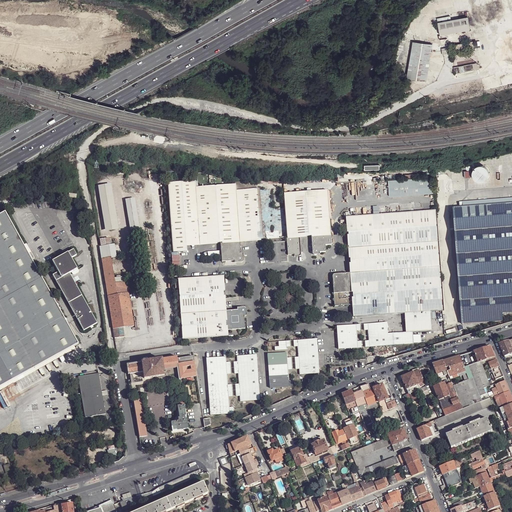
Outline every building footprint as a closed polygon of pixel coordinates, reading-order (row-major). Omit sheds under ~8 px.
[(470,27),(468,15),(439,21),(441,33),(470,27)] [(432,43),(412,40),(406,79),(426,82),(432,43)] [(477,50),(475,42),(449,47),(451,55),(477,50)] [(478,62),(454,67),(455,73),(479,68),(478,62)] [(388,182),(389,198),(433,194),(432,179),(388,182)] [(118,228),(110,183),(98,185),(106,230),(118,228)] [(263,234),(259,190),(236,193),(236,186),(196,190),(195,183),(169,185),(174,254),(183,254),(188,253),(187,247),(191,247),(191,240),(213,238),(214,245),(221,244),(222,258),(222,261),(222,263),(235,262),(239,262),(239,263),(240,264),(242,264),(243,263),(243,261),(242,260),(241,259),(241,256),(240,243),(240,236),(263,234)] [(284,198),(287,243),(289,259),(295,259),(299,259),(302,259),(301,254),(301,241),(312,241),(313,253),(313,257),(314,258),(315,259),(317,259),(317,258),(317,257),(320,257),(326,256),(326,250),(332,249),(331,239),(328,195),(284,198)] [(134,197),(126,198),(131,229),(139,228),(134,197)] [(463,209),(453,209),(462,324),(503,321),(503,314),(511,312),(511,198),(463,202),(463,209)] [(7,211),(0,214),(0,387),(74,346),(79,344),(7,211)] [(435,213),(423,213),(348,219),(353,275),(355,307),(355,318),(405,315),(430,313),(443,313),(435,213)] [(240,236),(240,243),(244,243),(261,242),(264,241),(263,234),(240,236)] [(191,240),(191,247),(204,243),(214,245),(213,238),(191,240)] [(102,247),(111,246),(109,239),(101,240),(102,247)] [(102,247),(100,247),(102,260),(111,258),(117,257),(115,245),(111,246),(102,247)] [(78,269),(68,252),(52,261),(58,272),(53,275),(84,331),(97,323),(71,275),(70,274),(77,270),(78,269)] [(102,260),(113,330),(123,328),(134,326),(127,282),(126,283),(121,283),(121,278),(115,279),(111,258),(102,260)] [(335,276),(334,278),(335,308),(355,307),(353,275),(337,276),(335,276)] [(180,292),(184,342),(228,338),(227,332),(247,330),(245,318),(245,314),(246,313),(247,313),(247,312),(247,311),(247,310),(246,309),(244,309),(243,310),(243,311),(242,312),(238,312),(226,313),(222,313),(221,296),(224,295),(223,278),(208,279),(179,282),(176,283),(176,291),(180,291),(180,292)] [(430,313),(405,315),(406,334),(413,333),(431,332),(430,313)] [(387,324),(364,325),(364,332),(368,331),(368,337),(388,335),(387,324)] [(360,325),(337,327),(338,350),(362,349),(361,342),(358,342),(357,332),(360,332),(360,325)] [(123,328),(113,330),(115,339),(125,337),(123,328)] [(406,334),(393,335),(394,346),(414,345),(413,337),(413,333),(406,334)] [(388,335),(368,337),(369,342),(365,342),(365,348),(394,346),(393,335),(388,335)] [(421,336),(413,337),(414,345),(422,345),(421,336)] [(317,340),(293,341),(294,347),(298,347),(298,353),(299,358),(295,358),(295,365),(296,370),(300,370),(300,376),(320,374),(319,362),(317,340)] [(511,340),(499,344),(506,359),(511,356),(511,340)] [(275,349),(275,352),(287,351),(286,349),(290,349),(290,342),(278,343),(279,349),(275,349)] [(74,346),(0,387),(0,391),(76,349),(74,346)] [(491,347),(474,352),(478,362),(482,361),(487,359),(488,363),(496,361),(491,347)] [(269,378),(270,389),(293,387),(293,381),(289,382),(289,377),(288,371),(292,370),(291,365),(291,359),(287,359),(287,353),(276,354),(267,355),(268,361),(268,367),(269,378)] [(240,397),(240,403),(261,401),(260,390),(259,379),(258,368),(257,356),(237,357),(237,363),(233,363),(234,369),(234,375),(238,375),(239,380),(239,385),(235,385),(236,392),(236,397),(240,397)] [(460,356),(443,361),(446,369),(449,368),(450,371),(447,372),(448,375),(449,377),(452,376),(453,379),(462,376),(464,381),(469,380),(468,377),(466,373),(465,371),(464,367),(460,356)] [(164,367),(178,364),(177,360),(177,357),(162,359),(164,367)] [(193,358),(177,360),(178,364),(180,379),(180,381),(196,378),(196,377),(193,358)] [(210,405),(210,416),(233,414),(233,408),(229,409),(229,404),(228,398),(232,398),(232,392),(231,386),(228,386),(227,381),(227,375),(231,375),(230,370),(230,363),(226,364),(225,358),(206,360),(207,371),(208,382),(209,394),(210,405)] [(144,379),(165,375),(164,367),(162,359),(141,362),(143,373),(144,379)] [(438,379),(448,375),(447,372),(446,369),(443,361),(433,364),(438,379)] [(503,377),(496,361),(488,363),(491,370),(495,378),(495,379),(503,377)] [(141,362),(126,365),(128,375),(143,373),(141,362)] [(489,386),(482,366),(479,366),(478,362),(464,367),(465,371),(466,373),(468,377),(469,380),(477,403),(488,399),(484,388),(489,386)] [(420,371),(414,373),(415,377),(418,384),(424,381),(420,371)] [(404,382),(415,377),(414,373),(413,373),(402,378),(404,382)] [(102,392),(98,374),(78,377),(85,417),(105,414),(102,396),(102,392)] [(177,376),(166,378),(168,384),(178,383),(177,376)] [(404,382),(409,394),(419,390),(420,389),(418,384),(415,377),(404,382)] [(462,409),(477,403),(469,380),(464,381),(456,384),(453,386),(462,409)] [(505,381),(495,384),(496,388),(499,395),(509,391),(505,381)] [(132,390),(133,393),(139,392),(136,382),(130,383),(132,390)] [(444,383),(434,387),(445,416),(462,409),(453,386),(452,383),(445,385),(444,383)] [(378,402),(373,388),(370,389),(368,384),(360,387),(362,390),(368,406),(376,403),(378,402)] [(382,384),(373,388),(378,402),(380,405),(383,412),(389,410),(386,404),(393,401),(392,399),(389,400),(382,384)] [(422,389),(424,394),(424,395),(424,396),(425,395),(428,401),(431,399),(429,393),(426,387),(422,389)] [(496,388),(492,390),(493,393),(489,395),(490,396),(489,397),(489,399),(489,398),(494,397),(499,395),(496,388)] [(353,394),(359,410),(360,413),(364,412),(367,410),(369,409),(368,406),(362,390),(353,394)] [(421,396),(419,390),(409,394),(410,397),(404,399),(406,403),(424,395),(424,394),(421,396)] [(342,395),(348,410),(351,409),(353,413),(359,410),(353,394),(351,391),(342,395)] [(511,404),(511,397),(509,392),(495,398),(496,401),(500,399),(503,408),(511,404)] [(492,405),(489,398),(489,399),(488,399),(477,403),(462,409),(445,416),(439,419),(434,421),(437,428),(492,405)] [(134,401),(139,438),(147,436),(142,399),(134,401)] [(393,401),(386,404),(389,410),(396,407),(394,401),(393,401)] [(511,404),(503,408),(508,419),(511,416),(511,404)] [(184,406),(178,407),(179,418),(178,418),(179,422),(171,423),(172,431),(188,429),(184,406)] [(504,420),(508,419),(503,408),(499,410),(504,420)] [(353,441),(354,443),(359,441),(356,435),(357,435),(350,419),(344,421),(346,426),(343,427),(348,439),(349,439),(351,438),(353,441)] [(446,435),(451,448),(492,432),(490,429),(490,427),(487,419),(446,435)] [(432,437),(428,428),(431,427),(430,424),(417,430),(422,441),(432,437)] [(402,429),(388,435),(389,437),(391,444),(392,445),(399,442),(406,439),(402,429)] [(347,440),(343,431),(338,433),(338,431),(333,433),(337,444),(341,443),(347,440)] [(240,454),(249,450),(254,448),(253,445),(252,445),(248,436),(227,444),(228,448),(230,454),(238,451),(240,454)] [(389,437),(371,444),(374,451),(391,444),(389,437)] [(409,445),(406,439),(399,442),(401,449),(409,445)] [(316,455),(327,450),(327,449),(323,440),(318,443),(318,442),(315,443),(315,444),(312,445),(316,455)] [(399,442),(392,445),(395,451),(401,449),(399,442)] [(394,465),(391,458),(365,469),(360,456),(374,451),(371,444),(351,453),(355,461),(356,464),(357,467),(358,470),(361,478),(394,465)] [(275,460),(282,457),(279,449),(273,452),(272,450),(268,452),(272,461),(275,460)] [(291,454),(297,466),(299,465),(305,463),(306,463),(303,456),(300,449),(295,451),(295,452),(291,454)] [(398,455),(403,467),(419,461),(414,449),(398,455)] [(115,450),(107,451),(109,459),(116,457),(115,450)] [(249,450),(240,454),(237,455),(240,464),(244,462),(245,465),(257,460),(255,456),(252,457),(249,450)] [(479,451),(474,453),(478,461),(483,459),(479,451)] [(330,456),(328,453),(313,459),(314,462),(323,459),(323,458),(330,456)] [(334,465),(333,461),(335,460),(332,454),(330,456),(323,458),(323,459),(325,462),(325,464),(327,463),(329,467),(334,465)] [(471,464),(473,470),(481,467),(485,465),(483,459),(478,461),(471,464)] [(246,478),(258,472),(257,470),(258,469),(257,466),(259,465),(257,460),(245,465),(248,473),(244,475),(246,478)] [(423,472),(419,461),(403,467),(406,476),(410,474),(412,477),(423,472)] [(505,470),(505,472),(509,471),(511,469),(511,461),(503,466),(505,470)] [(453,462),(445,465),(440,467),(440,468),(443,476),(456,470),(453,462)] [(290,472),(287,464),(284,465),(286,469),(275,474),(277,478),(282,476),(284,475),(290,472)] [(492,466),(487,469),(491,478),(495,476),(496,476),(495,474),(494,471),(498,469),(496,464),(492,466)] [(10,465),(4,467),(6,475),(13,473),(10,465)] [(456,470),(459,476),(464,474),(461,468),(459,469),(456,470)] [(361,478),(358,470),(353,472),(354,473),(356,480),(361,478)] [(456,470),(443,476),(444,479),(447,486),(448,489),(462,483),(461,482),(459,476),(456,470)] [(120,502),(123,510),(197,478),(195,471),(159,487),(152,492),(141,495),(132,498),(124,501),(120,502)] [(246,478),(245,478),(248,486),(261,480),(258,472),(246,478)] [(394,475),(394,476),(397,483),(407,479),(412,477),(410,474),(406,476),(401,478),(399,473),(394,475)] [(478,477),(476,477),(480,488),(490,484),(486,473),(485,474),(484,474),(478,477)] [(377,491),(386,488),(385,486),(383,480),(382,477),(375,480),(376,482),(375,483),(374,483),(377,491)] [(346,489),(347,491),(356,487),(355,484),(356,484),(355,480),(344,484),(345,485),(346,488),(346,489)] [(135,511),(166,511),(179,507),(181,506),(197,499),(200,497),(207,494),(203,483),(135,511)] [(352,502),(363,497),(360,489),(358,484),(358,483),(356,484),(355,484),(356,487),(347,491),(352,502)] [(377,491),(374,483),(366,486),(362,488),(360,489),(363,497),(366,496),(377,491)] [(480,488),(484,498),(494,493),(490,484),(480,488)] [(416,492),(419,498),(429,494),(425,485),(418,488),(415,489),(416,492)] [(337,493),(341,502),(346,500),(347,503),(352,502),(347,491),(346,489),(339,492),(337,493)] [(396,491),(388,494),(392,503),(388,505),(390,509),(393,508),(395,507),(395,506),(394,503),(398,501),(399,505),(400,506),(407,503),(406,502),(403,503),(402,502),(403,502),(399,490),(396,491)] [(122,495),(124,501),(132,498),(130,492),(122,495)] [(331,505),(341,502),(337,493),(333,494),(328,497),(331,505)] [(484,498),(489,511),(498,507),(500,507),(494,493),(484,498)] [(384,511),(385,511),(390,510),(390,509),(388,505),(392,503),(388,494),(384,496),(387,501),(385,502),(386,505),(382,506),(383,510),(384,511)] [(431,499),(429,494),(419,498),(420,501),(421,503),(431,499)] [(327,497),(317,501),(321,510),(321,511),(326,511),(328,511),(332,510),(330,506),(327,497)] [(309,511),(314,511),(311,503),(312,503),(311,500),(308,501),(307,498),(304,499),(305,500),(306,502),(307,506),(308,509),(309,511)] [(115,511),(117,511),(111,499),(99,505),(100,511),(115,511)] [(434,511),(439,510),(435,501),(419,507),(416,509),(417,511),(434,511)] [(73,511),(71,503),(61,505),(62,511),(73,511)]
